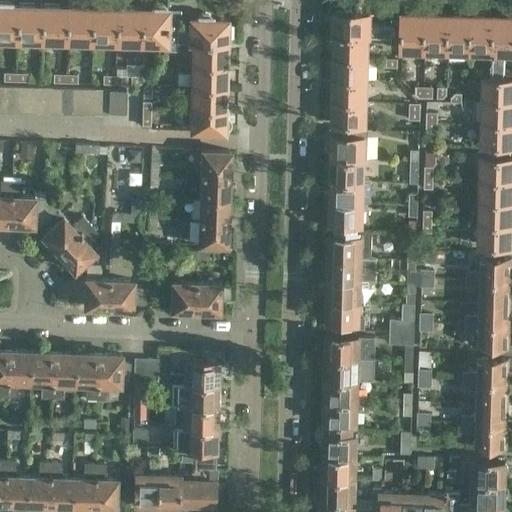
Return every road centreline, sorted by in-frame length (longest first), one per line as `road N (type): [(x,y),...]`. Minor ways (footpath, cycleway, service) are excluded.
road 1 (residential): [(282,511),(300,0)]
road 2 (residential): [(254,135),(0,125)]
road 3 (residential): [(249,335),(43,323)]
road 4 (residential): [(254,135),(249,335)]
road 5 (residential): [(249,335),(248,511)]
road 6 (residential): [(254,135),(259,0)]
